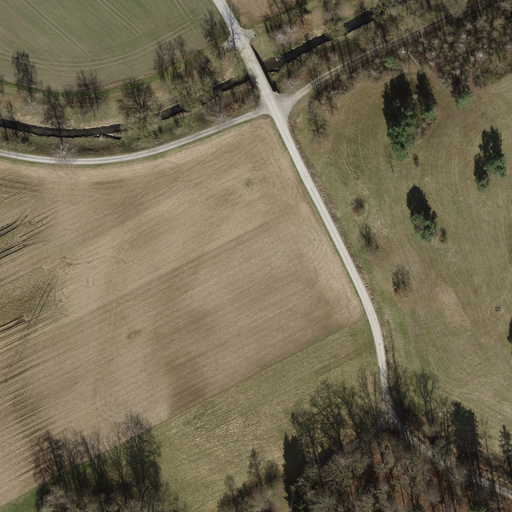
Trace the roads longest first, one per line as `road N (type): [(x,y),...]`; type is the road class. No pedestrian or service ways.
road 1 (track): [(484,0),(271,103),(140,154),(92,160),(0,150)]
road 2 (track): [(240,39),(369,306),(388,422)]
road 3 (track): [(0,86),(64,102),(101,101),(165,81),(240,39)]
road 4 (track): [(388,422),(423,450),(511,493)]
road 5 (track): [(388,422),(298,485),(294,511)]
